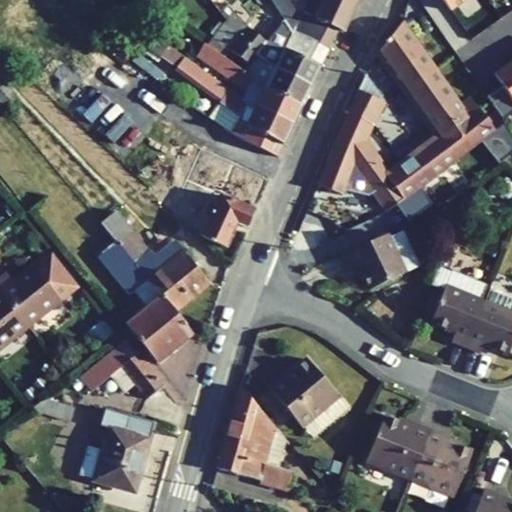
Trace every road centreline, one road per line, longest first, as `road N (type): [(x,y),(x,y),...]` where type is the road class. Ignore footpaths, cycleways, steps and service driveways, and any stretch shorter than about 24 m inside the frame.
road 1 (residential): [(380,0),(249,279)]
road 2 (residential): [(249,279),(327,314),(406,370),(511,417)]
road 3 (residential): [(249,279),(178,511)]
